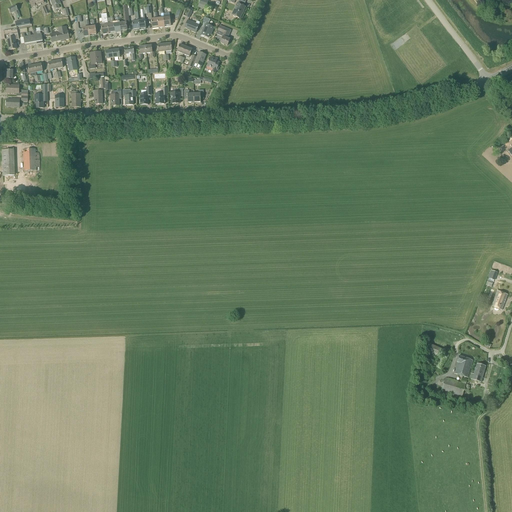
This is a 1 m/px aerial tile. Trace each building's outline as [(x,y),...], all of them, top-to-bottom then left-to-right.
[(59,9),(58,4),(60,4),(58,0),(50,0),(52,6),(53,6),(54,10),(59,9)] [(205,10),(208,1),(204,0),(200,0),(198,7),(205,10)] [(244,6),(245,3),(240,1),(238,4),(237,4),(232,16),(241,19),(246,7),(244,6)] [(20,14),(18,11),(16,6),(8,9),(10,14),(14,12),(16,16),(20,14)] [(144,15),(147,14),(146,8),(143,8),(143,11),(140,11),(141,21),(139,21),(140,29),(146,29),(145,20),(144,15)] [(16,27),(30,25),(29,19),(15,22),(16,27)] [(195,24),(188,21),(185,28),(190,30),(189,30),(195,33),(199,25),(200,23),(199,22),(197,21),(196,22),(195,24)] [(211,33),(214,28),(205,24),(201,35),(208,38),(210,33),(211,33)] [(228,37),(229,35),(223,33),(225,28),(219,26),(217,32),(222,34),(221,36),(223,37),(220,43),(227,46),(230,40),(226,38),(227,37),(228,37)] [(35,35),(37,44),(43,43),(41,34),(37,35),(36,32),(34,32),(33,32),(34,36),(35,35)] [(35,35),(34,36),(31,36),(30,33),(28,33),(28,37),(29,36),(31,45),(37,44),(35,35)] [(52,43),(60,41),(58,33),(50,34),(52,43)] [(29,36),(28,37),(25,37),(24,34),(22,34),(22,38),(23,38),(25,46),(31,45),(29,36)] [(9,50),(17,49),(15,37),(7,38),(9,50)] [(183,54),(186,47),(180,45),(177,52),(183,54)] [(142,54),(146,54),(145,46),(139,47),(140,53),(138,53),(139,60),(142,59),(142,54)] [(145,46),(146,54),(150,53),(151,57),(151,58),(155,58),(154,52),(152,52),(152,46),(145,46)] [(186,47),(183,54),(189,57),(192,50),(186,47)] [(135,61),(134,54),(133,48),(124,49),(125,55),(130,55),(131,62),(135,61)] [(89,70),(96,69),(95,65),(102,64),(101,52),(89,53),(91,64),(88,64),(89,70)] [(201,67),(206,55),(198,52),(194,64),(201,67)] [(218,71),(219,67),(218,67),(219,63),(216,62),(217,60),(211,57),(207,67),(213,69),(212,72),(215,74),(216,71),(218,71)] [(75,65),(74,58),(67,59),(69,72),(77,70),(76,65),(75,65)] [(55,62),(56,69),(63,68),(62,60),(55,62)] [(50,70),(56,69),(55,62),(48,63),(50,70)] [(35,65),(36,73),(43,72),(42,64),(35,65)] [(30,74),(36,73),(35,65),(28,67),(30,74)] [(35,109),(44,108),(43,96),(48,96),(47,92),(47,85),(42,85),(42,92),(39,92),(39,95),(34,95),(35,109)] [(19,94),(19,86),(14,86),(7,86),(7,93),(19,94)] [(168,89),(167,86),(162,86),(162,89),(161,89),(161,94),(155,94),(156,105),(164,104),(164,96),(168,96),(168,89)] [(140,105),(148,105),(148,96),(151,96),(151,88),(146,88),(146,94),(140,94),(140,105)] [(112,106),(119,106),(119,97),(121,97),(121,89),(117,89),(117,91),(112,91),(111,92),(111,95),(112,106)] [(102,104),(102,91),(94,91),(94,97),(95,97),(96,105),(102,104)] [(125,106),(133,105),(133,97),(136,97),(136,92),(129,92),(130,96),(125,96),(125,106)] [(171,104),(180,104),(179,93),(171,93),(171,104)] [(72,107),(80,107),(80,95),(72,95),(72,107)] [(56,108),(64,108),(63,96),(55,96),(56,108)] [(19,108),(20,100),(12,99),(12,100),(6,100),(6,108),(19,108)] [(36,153),(35,149),(23,150),(24,171),(40,171),(39,153),(36,153)] [(494,281),(497,273),(490,271),(486,284),(487,284),(491,286),(493,281),(494,281)] [(502,311),(508,295),(497,291),(491,307),(502,311)] [(441,369),(450,352),(445,349),(435,366),(441,369)] [(467,378),(473,361),(458,356),(456,362),(458,363),(454,374),(467,378)] [(481,383),(486,367),(477,364),(474,374),(471,374),(469,379),(481,383)] [(462,397),(467,380),(462,378),(460,383),(445,378),(440,394),(449,397),(450,395),(454,396),(454,395),(462,397)]
